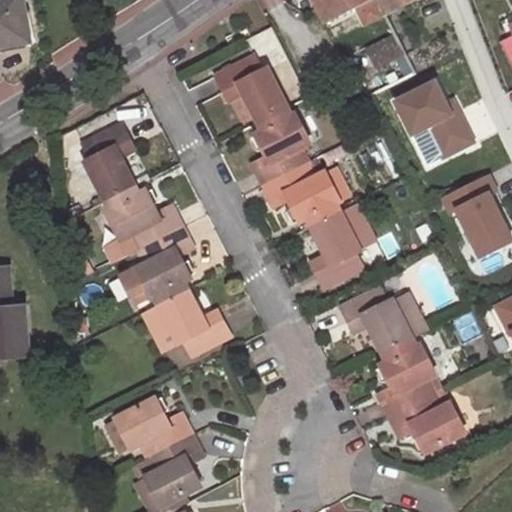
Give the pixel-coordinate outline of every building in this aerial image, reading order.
[(24,0),(0,0),(0,46),(31,41),(24,0)] [(315,0),(327,21),(368,0),(315,0)] [(376,0),(386,17),(418,0),(376,0)] [(431,11),(425,0),(418,0),(386,17),(395,35),(405,54),(416,75),(431,67),(409,22),(431,11)] [(377,68),(405,54),(395,35),(368,50),(377,68)] [(511,37),(501,43),(511,66),(511,37)] [(257,52),(219,70),(227,86),(240,79),(245,90),(260,117),(290,100),(270,63),(265,67),(257,52)] [(240,79),(227,86),(232,97),(245,90),(240,79)] [(436,84),(396,104),(412,137),(428,129),(443,160),(475,144),(459,113),(452,116),(447,106),(436,84)] [(260,117),(266,130),(297,114),(290,100),(260,117)] [(459,113),(454,102),(447,106),(452,116),(459,113)] [(260,133),(271,155),(258,162),(269,183),(313,160),(315,159),(308,147),(318,143),(301,112),(297,114),(266,130),(260,133)] [(118,124),(81,144),(89,160),(83,163),(104,202),(134,186),(118,158),(113,148),(127,140),(118,124)] [(133,150),(127,140),(113,148),(118,158),(133,150)] [(280,206),(294,199),(303,219),(310,216),(339,202),(343,200),(330,171),(321,175),(313,160),(269,183),(280,206)] [(482,260),(511,244),(511,239),(490,196),(497,193),(488,176),(443,199),(451,215),(458,211),(482,260)] [(108,210),(138,195),(134,186),(104,202),(108,210)] [(104,212),(119,242),(106,248),(113,263),(135,251),(179,229),(168,206),(155,213),(144,192),(138,195),(108,210),(104,212)] [(342,208),(313,223),(327,251),(332,262),(320,268),(327,283),(364,265),(357,250),(362,247),(355,233),(369,227),(356,201),(342,208)] [(339,202),(310,216),(313,223),(342,208),(339,202)] [(362,247),(375,240),(369,227),(355,233),(362,247)] [(189,278),(177,257),(191,250),(179,229),(135,251),(143,266),(121,278),(130,297),(144,290),(149,299),(189,278)] [(314,257),(320,268),(332,262),(327,251),(314,257)] [(10,268),(0,269),(0,358),(30,356),(27,306),(13,307),(10,268)] [(347,302),(355,320),(369,312),(373,322),(386,350),(417,335),(398,297),(392,300),(386,283),(347,302)] [(157,304),(176,342),(182,339),(190,355),(228,335),(221,321),(206,329),(200,317),(186,289),(157,304)] [(130,297),(135,306),(149,299),(144,290),(130,297)] [(511,297),(496,306),(511,335),(511,297)] [(206,329),(221,321),(215,309),(200,317),(206,329)] [(369,312),(355,320),(359,329),(373,322),(369,312)] [(390,358),(420,343),(417,335),(386,350),(390,358)] [(384,361),(393,382),(380,389),(391,412),(436,389),(429,374),(437,370),(424,341),(420,343),(390,358),(384,361)] [(429,374),(436,389),(444,385),(437,370),(429,374)] [(416,428),(425,449),(466,429),(453,401),(444,404),(436,389),(391,412),(401,435),(416,428)] [(117,418),(132,449),(141,444),(147,458),(193,435),(182,413),(168,420),(158,399),(117,418)] [(147,458),(154,472),(146,475),(161,505),(184,493),(200,485),(190,463),(203,457),(193,435),(147,458)] [(139,480),(146,475),(154,472),(147,458),(133,465),(139,480)] [(167,511),(176,508),(188,502),(184,493),(161,505),(146,475),(139,480),(134,482),(148,511),(167,511)]
